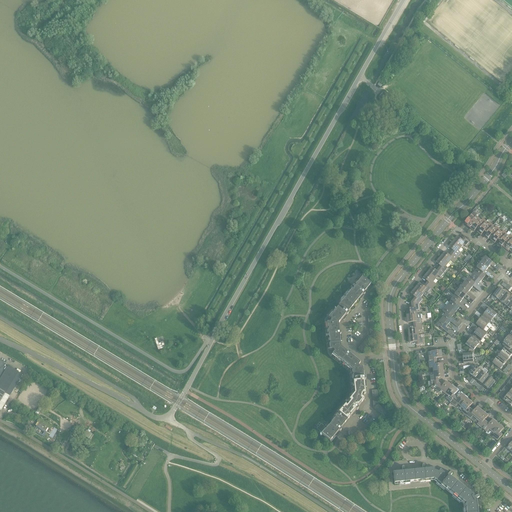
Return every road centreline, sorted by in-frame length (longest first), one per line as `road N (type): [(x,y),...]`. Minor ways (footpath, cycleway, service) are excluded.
road 1 (unclassified): [(168,419),(404,0)]
road 2 (tertiary): [(392,355),(391,290),(511,139)]
road 3 (unknown): [(205,341),(161,360),(0,262)]
road 4 (residential): [(450,345),(404,350),(400,306),(456,226)]
road 5 (tertiary): [(483,466),(403,400),(392,355)]
